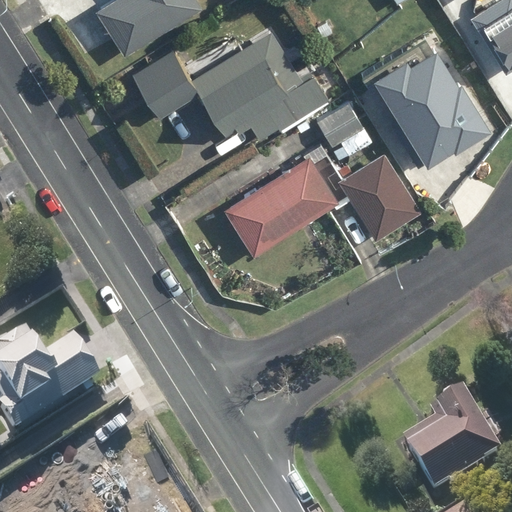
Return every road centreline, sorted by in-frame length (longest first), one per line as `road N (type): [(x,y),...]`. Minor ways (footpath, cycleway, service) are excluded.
road 1 (residential): [(0,63),(221,421)]
road 2 (residential): [(221,421),(500,233)]
